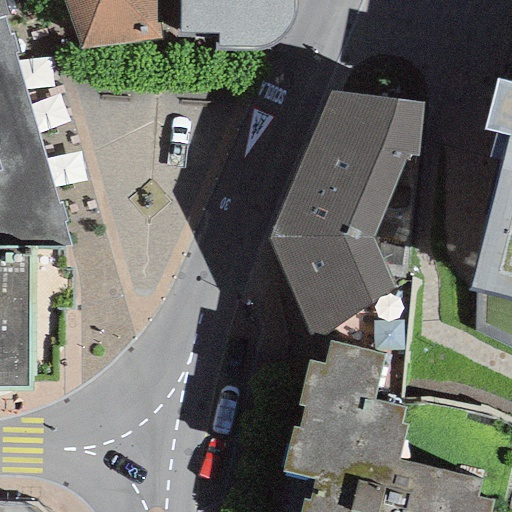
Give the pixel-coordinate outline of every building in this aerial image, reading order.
[(62,0),(79,49),(163,39),(158,0),(62,0)] [(179,0),(180,33),(218,34),(218,51),(251,51),(263,49),(272,46),(283,37),(289,30),(293,17),(292,0),(179,0)] [(0,248),(31,248),(69,248),(14,55),(17,54),(12,36),(8,36),(3,17),(0,18),(0,248)] [(510,136),(470,290),(511,300),(511,83),(497,79),(485,131),(510,136)] [(267,239),(313,344),(393,288),(373,237),(406,157),(417,156),(421,104),(331,92),(267,239)] [(0,388),(28,390),(31,248),(0,248),(0,388)] [(293,428),(282,472),(290,474),(279,511),(487,511),(490,502),(475,498),(479,481),(398,461),(407,426),(400,424),(404,408),(373,400),(385,355),(329,341),(323,367),(309,363),(298,405),(304,406),(298,430),(293,428)]
